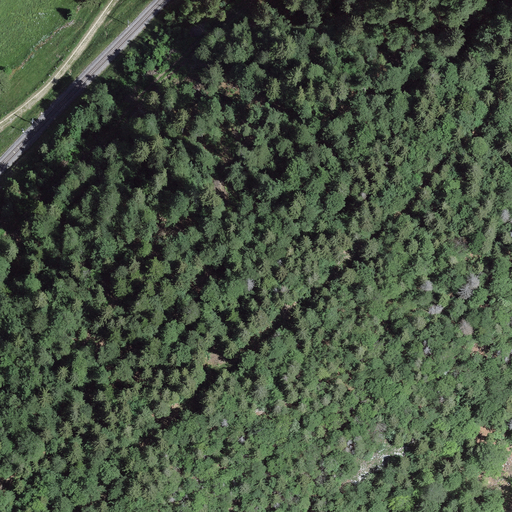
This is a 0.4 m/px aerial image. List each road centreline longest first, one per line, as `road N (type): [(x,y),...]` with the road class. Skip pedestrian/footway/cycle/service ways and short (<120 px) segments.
road 1 (track): [(245,0),(0,241)]
road 2 (track): [(115,0),(59,75),(0,126)]
